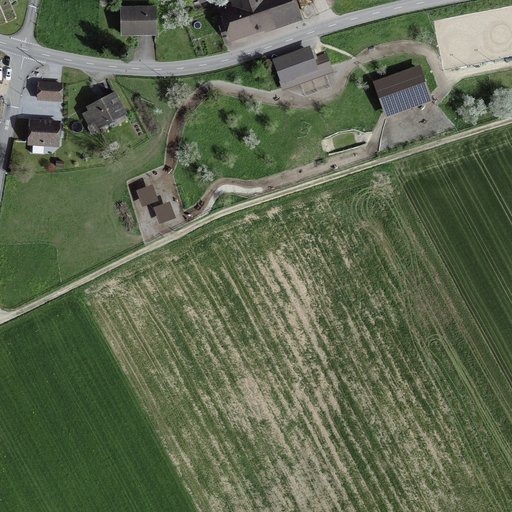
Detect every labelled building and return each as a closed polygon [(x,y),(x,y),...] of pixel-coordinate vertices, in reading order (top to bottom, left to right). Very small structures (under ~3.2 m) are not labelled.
[(240,0),(241,0),(244,7),(236,10),(234,4),(223,8),(232,35),(297,13),(292,0),(240,0)] [(134,35),(134,32),(155,31),(155,9),(121,9),(121,35),(134,35)] [(315,66),(310,53),(275,66),(280,81),(297,75),(296,73),(315,66)] [(39,84),(38,99),(60,101),(61,86),(39,84)] [(124,114),(114,95),(88,108),(98,127),(124,114)] [(31,122),(30,144),(57,146),(58,124),(31,122)]
